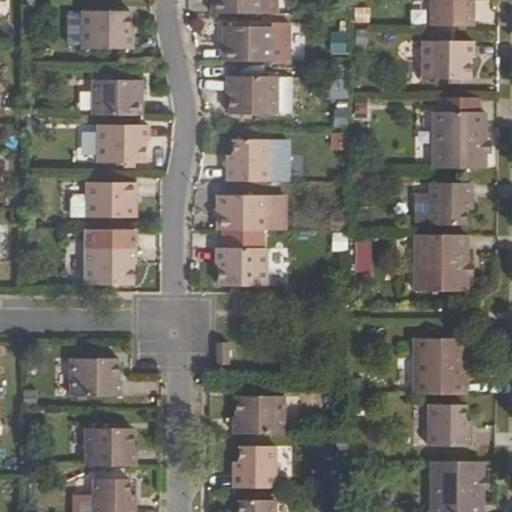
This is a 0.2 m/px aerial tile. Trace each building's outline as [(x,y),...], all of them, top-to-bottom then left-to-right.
[(211,0),(211,14),(263,14),(262,0),(211,0)] [(430,0),(430,26),(473,27),(473,1),(467,1),(467,0),(430,0)] [(132,33),(130,33),(130,12),(82,12),(81,49),(132,49),(132,33)] [(274,28),(222,27),(222,62),(273,63),(274,28)] [(422,79),(470,79),(470,58),(473,58),(473,42),(422,41),(422,79)] [(229,92),(228,113),(277,113),(277,76),(226,76),(226,92),(229,92)] [(149,81),(97,80),(97,115),(148,116),(149,81)] [(437,98),(437,113),(480,113),(480,98),(437,98)] [(433,113),(432,168),(484,169),(484,153),(485,142),(485,113),(480,113),(437,113),(433,113)] [(99,126),(99,163),(147,163),(147,142),(150,142),(150,126),(99,126)] [(226,182),(263,182),(287,182),(286,141),(264,141),(232,140),(232,155),(226,156),(226,182)] [(87,181),(86,216),(137,216),(136,181),(87,181)] [(429,225),(466,226),(466,210),(472,210),(472,184),(429,184),(429,194),(429,223),(429,225)] [(423,223),(429,223),(429,194),(423,194),(423,192),(414,191),(412,194),(412,201),(414,201),(414,215),(411,215),(411,223),(414,225),(423,225),(423,223)] [(266,231),(266,196),(217,196),(217,230),(266,231)] [(266,231),(287,231),(287,196),(266,196),(266,231)] [(349,212),(331,213),(331,231),(350,231),(349,212)] [(132,269),(135,269),(135,231),(85,230),(85,285),(110,285),(120,286),(132,286),(132,269)] [(467,236),(414,235),(414,292),(466,292),(466,276),(466,265),(467,236)] [(370,272),(371,240),(354,240),(353,271),(370,272)] [(216,249),(216,270),(219,270),(219,286),(232,286),(241,286),(266,286),(266,249),(216,249)] [(414,339),(413,395),(466,395),(466,366),(466,355),(466,339),(414,339)] [(218,343),(219,365),(231,365),(231,343),(218,343)] [(119,396),(119,380),(117,380),(117,360),(69,360),(69,396),(119,396)] [(233,434),(284,434),(284,397),(236,397),(235,418),(233,418),(233,434)] [(428,447),(470,447),(470,421),(465,421),(465,406),(428,406),(428,447)] [(85,467),(136,467),(135,451),(133,451),(133,430),(85,429),(85,467)] [(233,488),(275,489),(275,447),(239,447),(239,462),(233,462),(233,488)] [(483,462),(430,462),(430,511),(482,511),(483,489),(483,478),(483,462)] [(92,511),(134,511),(135,495),(129,495),(129,480),(93,479),(93,498),(92,511)] [(92,511),(93,498),(74,498),(73,511),(92,511)] [(275,511),(275,501),(239,501),(238,511),(275,511)]
